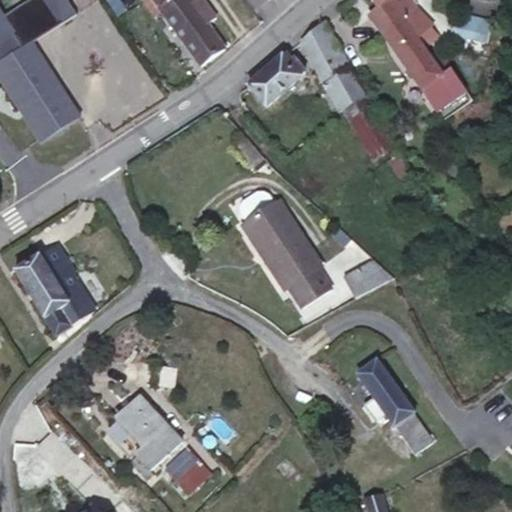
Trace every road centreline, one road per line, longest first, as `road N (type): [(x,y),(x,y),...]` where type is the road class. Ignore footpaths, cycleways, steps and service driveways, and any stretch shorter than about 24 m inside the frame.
road 1 (residential): [(7,511),(2,433),(22,392),(157,284)]
road 2 (residential): [(95,168),(217,86),(321,0)]
road 3 (residential): [(157,284),(245,316),(343,417)]
road 4 (residential): [(157,284),(95,168)]
